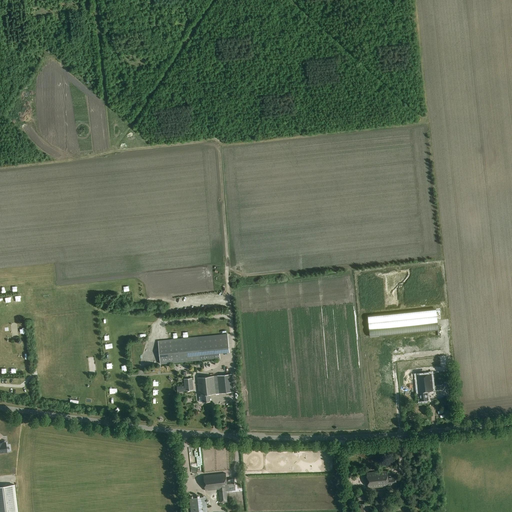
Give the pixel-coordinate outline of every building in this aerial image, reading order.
[(377,315),(368,316),(370,337),(379,336),(438,330),(437,324),(435,309),(377,315)] [(158,341),(160,364),(220,358),(220,353),(230,352),(228,334),(158,341)] [(415,349),(439,348),(438,339),(415,340),(415,349)] [(439,348),(403,351),(403,357),(440,354),(439,348)] [(431,373),(416,375),(416,378),(418,392),(418,393),(420,393),(420,401),(428,400),(427,392),(433,391),(431,373)] [(232,374),(214,376),(198,377),(200,394),(202,393),(203,402),(211,401),(211,394),(234,392),(232,374)] [(383,375),(384,397),(393,397),(392,375),(383,375)] [(184,379),(185,391),(194,390),(192,378),(184,379)] [(379,491),(380,499),(389,498),(389,490),(388,490),(388,486),(393,486),(393,485),(397,484),(396,476),(388,477),(388,471),(367,473),(368,488),(385,487),(385,491),(379,491)] [(219,489),(220,503),(228,502),(226,488),(228,488),(228,487),(235,486),(235,479),(226,480),(226,473),(203,476),(205,491),(219,489)] [(367,499),(367,498),(376,498),(375,492),(358,493),(358,500),(356,501),(357,511),(372,511),(371,502),(371,503),(370,499),(367,499)] [(190,499),(191,511),(207,511),(206,497),(190,499)] [(373,501),(374,511),(384,511),(383,500),(373,501)]
